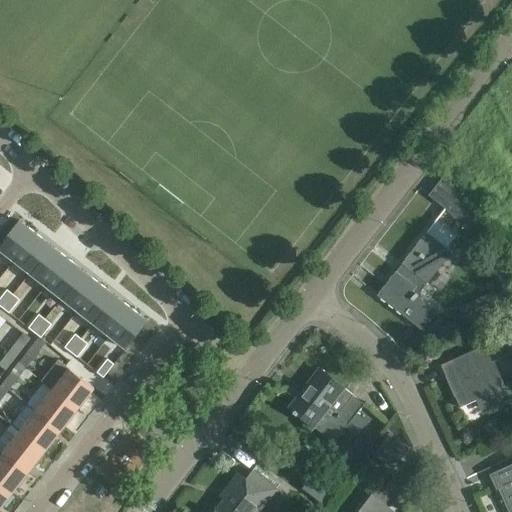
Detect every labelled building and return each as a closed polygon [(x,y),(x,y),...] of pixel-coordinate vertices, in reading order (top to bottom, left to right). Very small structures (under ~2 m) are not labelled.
[(470,218),(457,193),(444,209),(463,228),(470,218)] [(19,221),(0,244),(0,250),(13,261),(35,233),(19,221)] [(35,233),(13,261),(29,273),(51,246),(35,233)] [(451,253),(426,233),(377,296),(421,330),(434,313),(412,291),(421,280),(427,284),(451,253)] [(51,246),(29,273),(45,286),(67,258),(51,246)] [(67,258),(45,286),(61,298),(83,271),(67,258)] [(83,271),(61,298),(77,311),(99,283),(83,271)] [(99,283),(77,311),(93,323),(115,295),(99,283)] [(494,291),(477,300),(484,316),(511,303),(511,298),(508,290),(496,296),(494,291)] [(6,291),(0,299),(0,306),(3,309),(13,295),(6,291)] [(13,295),(3,309),(9,313),(19,300),(13,295)] [(115,295),(93,323),(109,336),(131,308),(115,295)] [(131,308),(109,336),(125,348),(146,320),(131,308)] [(38,315),(28,328),(34,333),(44,320),(38,315)] [(44,320),(34,333),(38,336),(40,338),(51,325),(44,320)] [(32,340),(25,334),(9,354),(16,359),(32,340)] [(75,334),(64,348),(70,353),(81,339),(75,334)] [(511,352),(511,334),(441,366),(459,408),(477,400),(480,408),(493,402),(496,408),(511,400),(511,382),(504,386),(493,361),(511,352)] [(81,339),(70,353),(77,358),(87,344),(81,339)] [(43,350),(36,344),(26,356),(33,362),(43,350)] [(16,359),(9,354),(0,365),(0,366),(6,372),(16,359)] [(52,391),(77,410),(93,388),(57,360),(41,382),(51,390),(52,391)] [(107,360),(96,373),(103,378),(113,364),(107,360)] [(299,395),(289,408),(316,430),(330,411),(348,424),(347,426),(358,435),(367,422),(356,414),(363,404),(320,371),(301,396),(299,395)] [(13,374),(3,386),(10,391),(20,379),(13,374)] [(36,412),(60,431),(77,410),(52,391),(36,412)] [(29,420),(20,433),(44,452),(60,431),(36,412),(29,420)] [(3,454),(27,472),(44,452),(20,433),(3,454)] [(0,484),(11,493),(27,472),(3,454),(0,457),(0,484)] [(333,464),(321,480),(334,490),(346,474),(333,464)] [(511,511),(511,465),(509,467),(491,475),(497,489),(499,488),(509,511),(511,511)] [(223,500),(214,511),(252,511),(265,497),(269,500),(280,485),(256,466),(245,480),(237,474),(225,490),(229,493),(223,500)] [(0,507),(11,493),(0,484),(0,507)] [(386,511),(388,510),(372,497),(360,511),(386,511)]
